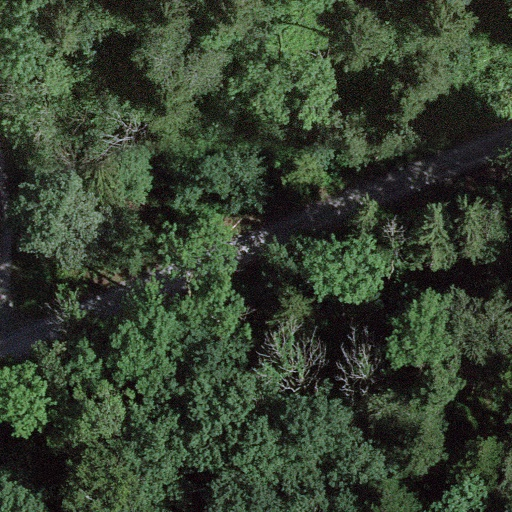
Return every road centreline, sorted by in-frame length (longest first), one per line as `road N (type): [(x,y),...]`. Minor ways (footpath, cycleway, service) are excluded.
road 1 (unclassified): [(378,190),(0,356)]
road 2 (track): [(378,190),(511,136)]
